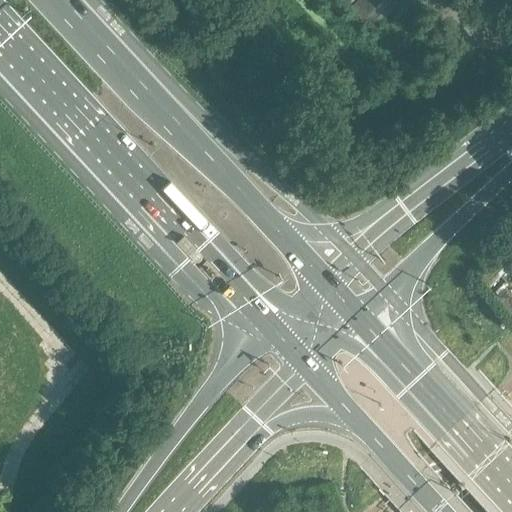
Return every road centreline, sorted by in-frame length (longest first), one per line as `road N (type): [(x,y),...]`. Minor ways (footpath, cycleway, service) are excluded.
road 1 (primary): [(0,37),(261,327)]
road 2 (primary): [(320,274),(60,0)]
road 3 (secondary): [(511,122),(320,274)]
road 4 (secondary): [(261,327),(203,396),(129,511)]
road 5 (primary): [(511,479),(357,316)]
road 6 (secondary): [(357,316),(511,174)]
road 7 (primary): [(304,374),(442,511)]
road 8 (secondary): [(172,511),(304,374)]
